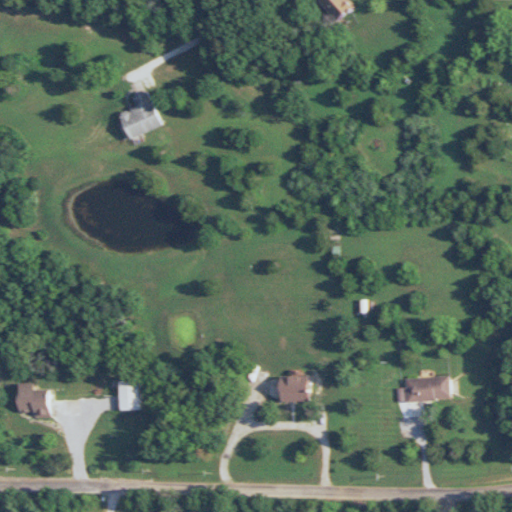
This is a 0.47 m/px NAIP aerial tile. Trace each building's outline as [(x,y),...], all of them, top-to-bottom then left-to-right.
[(325,0),(343,21),(354,12),(347,3),(350,0),(325,0)] [(138,96),(142,107),(125,113),(134,138),(167,126),(154,90),(138,96)] [(454,374),(408,379),(411,402),(457,398),(454,374)] [(315,375),(285,375),(285,402),(315,402),(315,375)] [(123,411),(142,411),(142,380),(123,380),(123,411)] [(40,383),(24,382),(22,414),(55,415),(56,391),(40,390),(40,383)]
